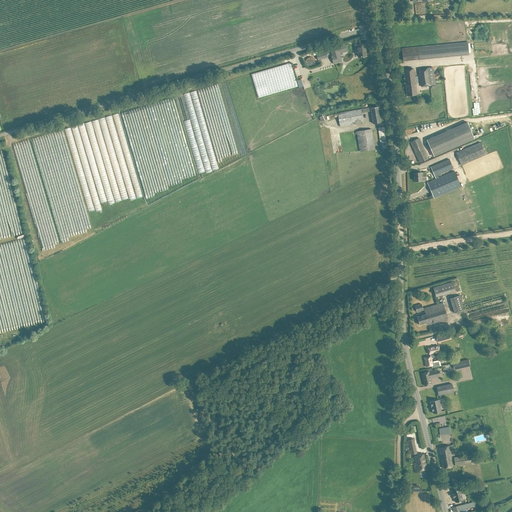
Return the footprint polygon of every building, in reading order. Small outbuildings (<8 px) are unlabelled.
[(467,42),(402,48),(403,61),(469,54),(467,42)] [(345,45),(330,49),(332,57),(331,57),(334,65),(342,62),(340,54),(348,52),(345,44),(345,45)] [(354,49),(357,49),(358,57),(366,56),(365,49),(366,49),(365,44),(354,45),(354,49)] [(328,57),(326,51),(316,54),(318,60),(328,57)] [(291,63),(251,73),(255,90),(257,89),(259,96),(302,85),(300,79),(295,80),(291,63)] [(432,66),(418,69),(422,87),(435,84),(432,66)] [(414,69),(409,69),(404,70),(407,96),(417,94),(414,69)] [(378,106),(373,107),(366,108),(337,113),(339,126),(363,122),(361,112),(371,111),(373,124),(381,122),(378,106)] [(467,122),(427,140),(434,157),(474,139),(467,122)] [(384,127),(379,127),(377,128),(380,152),(387,151),(384,127)] [(371,129),(356,131),(360,151),(375,149),(371,129)] [(428,158),(419,138),(410,142),(419,163),(428,158)] [(485,155),(480,142),(456,152),(461,165),(485,155)] [(453,168),(449,159),(428,168),(432,177),(453,168)] [(454,171),(427,182),(434,198),(461,187),(454,171)] [(426,180),(426,172),(414,173),(415,181),(426,180)] [(434,296),(454,291),(452,281),(432,287),(434,296)] [(464,310),(460,295),(450,298),(454,313),(464,310)] [(443,303),(428,307),(424,308),(425,314),(417,317),(419,325),(428,322),(428,324),(448,318),(443,303)] [(448,332),(436,335),(437,342),(450,339),(448,332)] [(424,357),(426,367),(433,365),(431,358),(438,356),(437,353),(440,352),(439,345),(427,347),(429,356),(424,357)] [(468,359),(458,362),(459,369),(470,366),(468,359)] [(429,371),(422,373),(425,386),(432,384),(430,378),(439,376),(438,371),(429,373),(429,371)] [(452,384),(437,387),(438,395),(453,392),(452,384)] [(439,399),(430,401),(433,413),(441,411),(439,399)] [(450,427),(439,429),(440,435),(451,433),(450,427)] [(449,446),(439,447),(443,468),(452,467),(449,446)] [(476,453),(454,458),(456,467),(471,463),(470,460),(478,458),(476,453)] [(427,469),(424,454),(414,456),(416,463),(414,463),(415,471),(427,469)] [(460,489),(452,491),(455,502),(463,500),(460,489)] [(452,507),(453,511),(475,507),(474,503),(452,507)]
